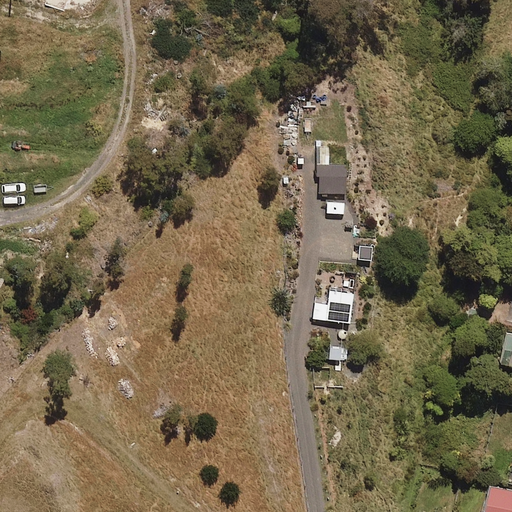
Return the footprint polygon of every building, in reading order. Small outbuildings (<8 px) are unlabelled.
[(30,0),(42,6),(49,8),(70,12),(93,14),(97,0),(30,0)] [(328,147),(316,147),(315,177),(318,177),(318,193),(346,193),(347,164),(328,164),(328,147)] [(345,202),(327,201),(326,214),(344,214),(345,202)] [(373,248),(359,247),(358,260),(371,261),(373,248)] [(355,292),(329,288),(326,303),(316,302),(313,317),(350,323),(355,292)] [(511,364),(511,332),(509,332),(503,362),(511,364)] [(511,511),(511,490),(492,486),(486,511),(511,511)]
